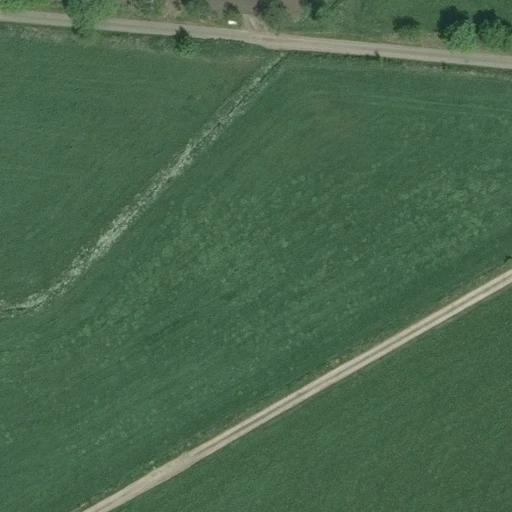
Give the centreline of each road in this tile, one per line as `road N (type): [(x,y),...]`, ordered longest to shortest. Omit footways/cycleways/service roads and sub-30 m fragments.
road 1 (residential): [(0,17),(511,65)]
road 2 (track): [(103,511),(511,277)]
